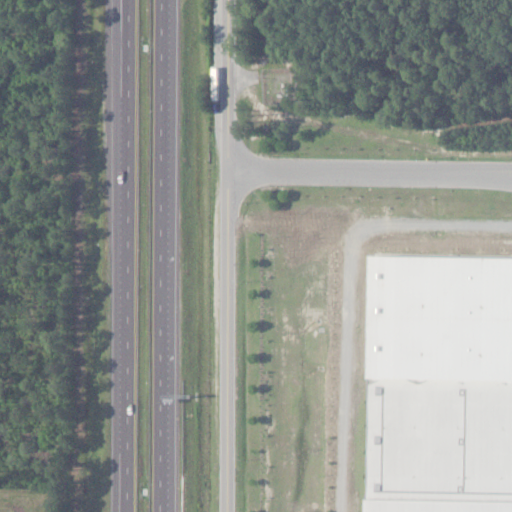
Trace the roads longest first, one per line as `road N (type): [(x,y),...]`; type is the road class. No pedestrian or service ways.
road 1 (residential): [(233,511),(237,0)]
road 2 (motorway): [(122,0),(124,511)]
road 3 (motorway): [(167,511),(166,0)]
